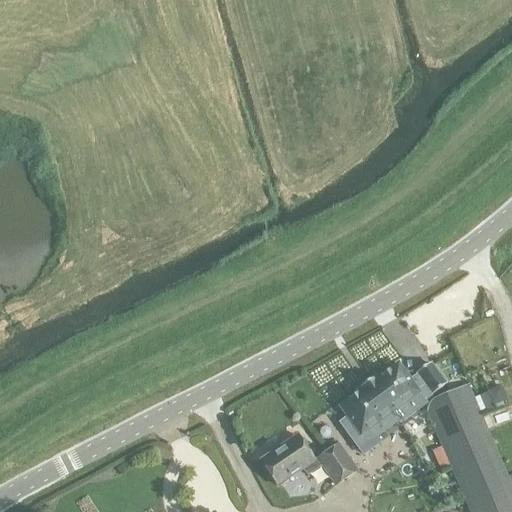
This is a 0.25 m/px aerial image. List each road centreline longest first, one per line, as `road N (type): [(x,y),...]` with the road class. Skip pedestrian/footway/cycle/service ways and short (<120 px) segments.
road 1 (track): [(511,96),(411,190),(0,412)]
road 2 (tertiary): [(0,499),(423,278),(511,212)]
